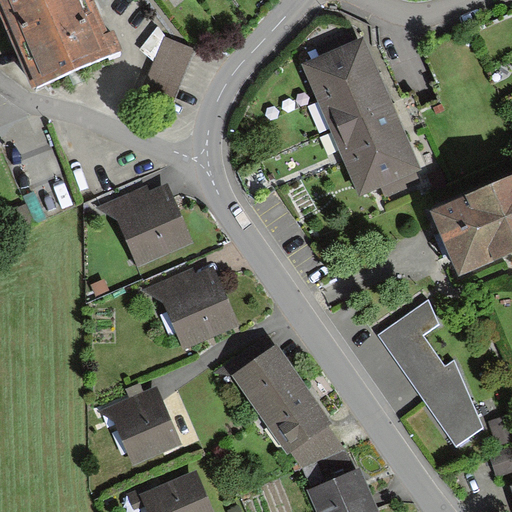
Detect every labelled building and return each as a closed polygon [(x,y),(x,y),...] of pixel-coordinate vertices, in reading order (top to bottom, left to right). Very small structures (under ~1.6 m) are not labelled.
[(0,0),(0,4),(35,89),(124,52),(114,28),(108,31),(95,0),(0,0)] [(319,96),(379,70),(372,53),(365,37),(304,63),(319,96)] [(194,50),(165,39),(147,87),(175,98),(194,50)] [(319,96),(333,129),(394,103),(387,86),(379,70),(319,96)] [(333,129),(347,162),(408,136),(401,119),(394,103),(333,129)] [(408,136),(347,162),(362,195),(379,188),(414,172),(423,169),(415,152),(408,136)] [(422,190),(414,172),(379,188),(386,205),(422,190)] [(511,252),(511,175),(431,211),(460,276),(511,252)] [(167,184),(151,191),(147,182),(95,206),(120,219),(140,265),(192,242),(167,184)] [(197,271),(195,266),(142,291),(165,303),(186,349),(239,326),(212,265),(197,271)] [(423,336),(440,324),(429,299),(379,336),(458,446),(482,427),(454,361),(446,367),(423,336)] [(292,367),(275,344),(231,376),(288,454),(291,451),(328,425),(333,422),(292,367)] [(183,442),(157,386),(102,411),(115,420),(135,464),(183,442)] [(511,422),(510,414),(490,420),(496,444),(511,440),(511,422)] [(328,425),(291,451),(303,468),(344,450),(328,425)] [(511,445),(490,453),(498,477),(511,471),(511,445)] [(344,450),(303,468),(311,488),(356,469),(347,449),(344,450)] [(379,511),(360,468),(356,469),(311,488),(308,490),(317,511),(379,511)] [(213,511),(196,471),(142,494),(139,488),(127,493),(134,510),(145,505),(148,511),(213,511)]
